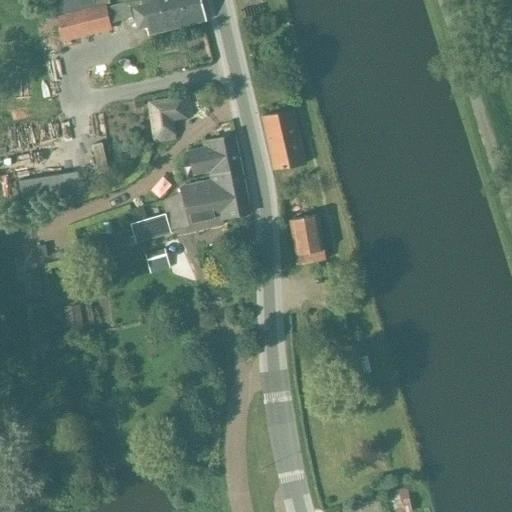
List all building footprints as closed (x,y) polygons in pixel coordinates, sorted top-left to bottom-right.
[(52,0),(57,15),(105,3),(105,6),(111,4),(109,0),(94,0),(93,0),(52,0)] [(201,0),(142,0),(143,3),(143,4),(150,31),(206,18),(201,0)] [(128,2),(117,5),(121,19),(132,16),(130,7),(128,2)] [(105,3),(57,15),(55,16),(62,42),(98,32),(111,29),(110,22),(106,8),(105,6),(105,3)] [(154,141),(175,139),(172,119),(192,117),(188,97),(149,102),(154,141)] [(274,170),(305,163),(293,109),(262,116),(274,170)] [(209,171),(210,176),(242,170),(234,135),(203,142),(204,148),(189,152),(194,175),(209,171)] [(26,206),(85,195),(81,169),(21,180),(26,206)] [(242,170),(210,176),(211,181),(183,187),(192,230),(223,224),(222,219),(251,213),(242,170)] [(131,207),(133,219),(172,212),(170,201),(131,207)] [(147,219),(131,223),(136,241),(170,232),(165,213),(147,219)] [(291,218),(298,264),(325,260),(319,214),(291,218)] [(103,249),(132,242),(129,233),(101,241),(103,249)] [(164,250),(146,255),(150,271),(169,266),(164,250)] [(42,296),(39,271),(23,274),(26,298),(42,296)] [(83,325),(80,304),(64,306),(67,328),(83,325)] [(385,502),(391,501),(393,511),(411,511),(412,511),(409,498),(407,488),(383,493),(385,502)]
